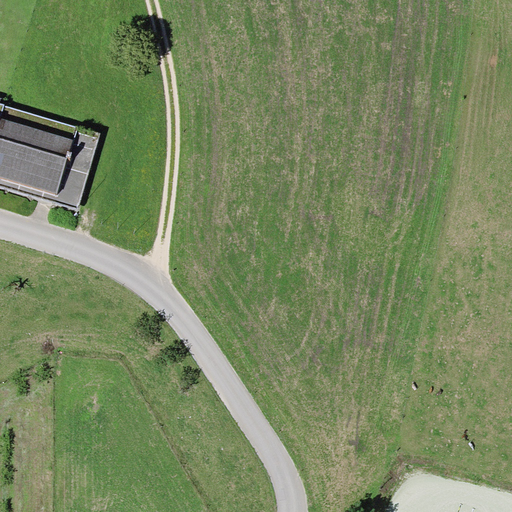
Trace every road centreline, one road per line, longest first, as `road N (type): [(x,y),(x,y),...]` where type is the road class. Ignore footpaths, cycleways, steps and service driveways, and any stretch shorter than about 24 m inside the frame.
road 1 (unclassified): [(294,511),(273,452),(189,316),(107,259),(0,222)]
road 2 (track): [(152,290),(175,224),(181,105),(154,0)]
